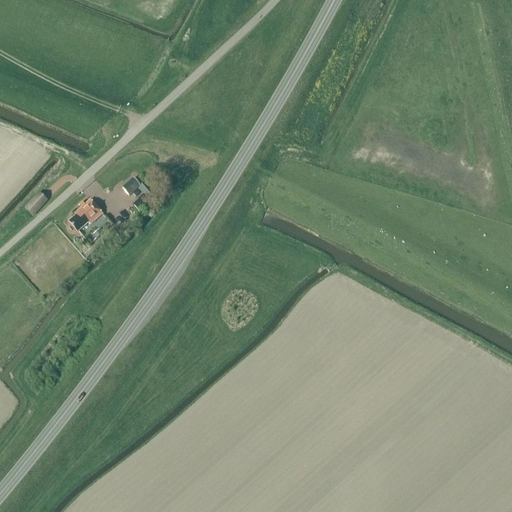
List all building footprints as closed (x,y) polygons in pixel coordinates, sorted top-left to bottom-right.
[(133,180),(122,189),(129,197),(137,189),(140,187),(139,187),(143,183),(138,177),(134,180),(133,180)] [(147,196),(139,203),(144,208),(151,201),(152,191),(145,183),(140,187),(147,196)] [(39,194),(25,210),(32,216),(47,201),(39,194)] [(69,223),(77,233),(89,223),(90,225),(102,215),(90,201),(75,214),(76,216),(69,223)] [(98,230),(93,234),(97,238),(102,234),(98,230)]
